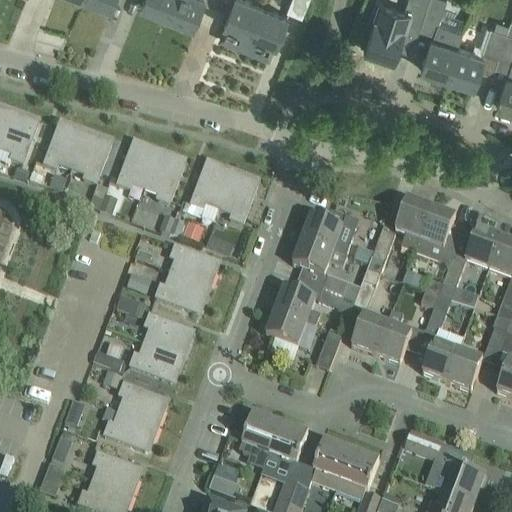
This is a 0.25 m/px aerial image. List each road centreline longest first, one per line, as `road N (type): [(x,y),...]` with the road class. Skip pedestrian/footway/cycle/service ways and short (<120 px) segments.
road 1 (residential): [(301,145),(209,111),(0,56)]
road 2 (residential): [(511,435),(351,386),(304,400),(218,371)]
road 3 (residential): [(218,371),(301,145)]
road 4 (residential): [(474,191),(411,162),(301,145)]
road 5 (residential): [(163,511),(218,371)]
